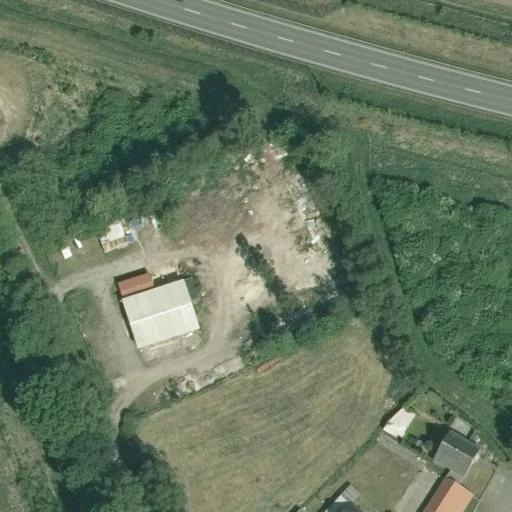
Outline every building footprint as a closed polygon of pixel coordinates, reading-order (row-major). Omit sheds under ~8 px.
[(101,244),(124,238),(120,225),(98,231),(101,244)] [(148,277),(119,285),(123,301),(153,293),(148,277)] [(182,289),(127,307),(143,353),(197,335),(182,289)] [(300,300),(315,326),(330,318),(314,292),(300,300)] [(161,404),(206,383),(199,368),(171,381),(175,388),(157,397),(161,404)] [(405,441),(414,414),(396,408),(387,435),(405,441)] [(450,434),(431,464),(463,484),(481,454),(450,434)] [(448,487),(432,511),(459,511),(467,499),(448,487)]
